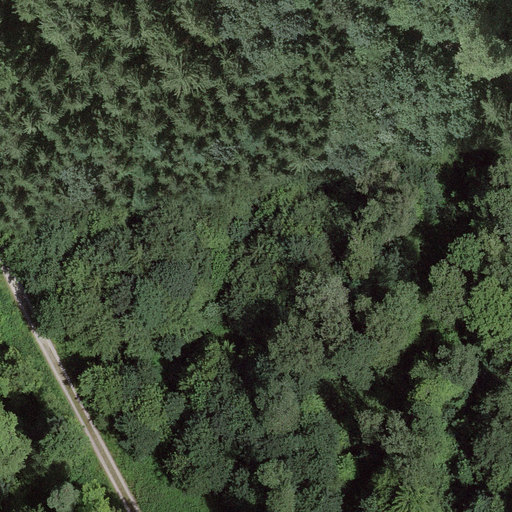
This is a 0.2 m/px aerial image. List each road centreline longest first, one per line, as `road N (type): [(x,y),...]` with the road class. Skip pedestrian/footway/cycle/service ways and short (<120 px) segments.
road 1 (track): [(134,511),(0,258)]
road 2 (track): [(511,86),(384,0)]
